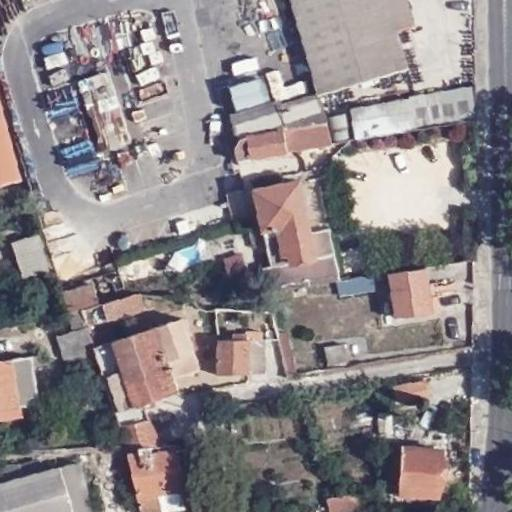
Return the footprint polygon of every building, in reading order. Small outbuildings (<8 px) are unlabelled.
[(387,0),(291,0),(323,99),(410,72),(398,34),(387,0)] [(403,0),(387,0),(398,34),(413,30),(403,0)] [(234,139),(239,160),(334,144),(328,121),(319,91),(229,118),(234,139)] [(114,102),(127,136),(151,127),(138,93),(114,102)] [(381,99),(384,128),(414,125),(411,96),(381,99)] [(0,114),(0,187),(20,182),(0,114)] [(292,255),(299,284),(338,279),(342,278),(335,254),(317,258),(300,182),(257,191),(271,259),(292,255)] [(316,229),(319,252),(334,250),(331,227),(316,229)] [(37,237),(12,243),(22,279),(48,273),(37,237)] [(277,286),(287,285),(282,264),(266,267),(270,287),(277,286)] [(427,266),(390,271),(397,317),(435,312),(427,266)] [(342,278),(338,279),(339,290),(374,285),(372,274),(342,278)] [(95,277),(61,287),(69,314),(84,310),(83,307),(103,301),(95,277)] [(83,307),(84,310),(89,325),(149,307),(143,289),(103,301),(83,307)] [(195,308),(194,304),(191,301),(187,301),(185,303),(188,309),(195,308)] [(84,310),(69,314),(76,335),(60,339),(67,363),(98,355),(96,347),(89,325),(84,310)] [(174,379),(178,378),(202,369),(194,345),(185,318),(156,327),(174,379)] [(174,379),(156,327),(96,347),(98,355),(123,429),(153,421),(148,405),(180,394),(178,378),(174,379)] [(221,374),(251,374),(254,374),(254,368),(267,367),(267,339),(221,340),(221,374)] [(344,341),(325,344),(328,362),(348,359),(344,341)] [(32,357),(0,362),(0,411),(41,406),(32,357)] [(428,384),(402,386),(403,399),(428,397),(428,384)] [(158,432),(153,421),(123,429),(124,432),(126,441),(158,432)] [(163,445),(158,432),(126,441),(129,448),(130,448),(143,511),(166,511),(164,493),(183,491),(178,450),(166,452),(163,445)] [(401,487),(401,497),(441,498),(441,450),(390,449),(389,488),(401,487)] [(0,511),(93,511),(82,466),(27,481),(24,464),(1,469),(1,466),(0,465),(0,511)] [(177,511),(186,511),(183,491),(164,493),(166,511),(177,511)] [(349,511),(345,501),(340,501),(335,491),(328,492),(334,511),(349,511)]
